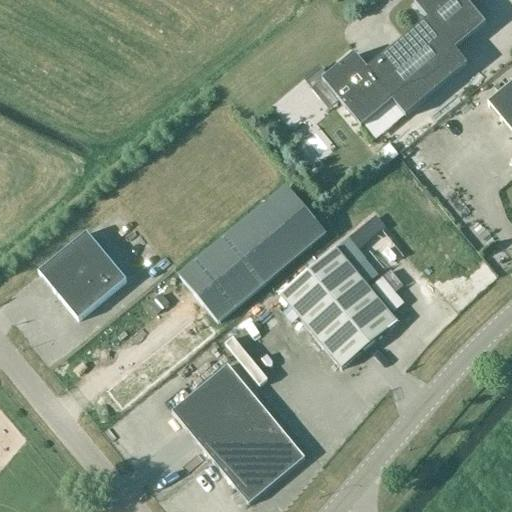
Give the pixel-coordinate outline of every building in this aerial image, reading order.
[(393,104),(406,120),(468,69),(455,53),(486,28),(462,0),(423,0),(416,6),(429,22),(367,73),(354,57),(324,83),(363,130),(393,104)] [(511,47),(511,31),(511,32),(507,26),(471,49),(483,66),(511,47)] [(289,78),(297,87),(309,77),(302,67),(289,78)] [(511,87),(488,107),(511,136),(511,87)] [(179,280),(218,327),(326,237),(287,191),(179,280)] [(87,236),(39,276),(79,324),(127,285),(87,236)] [(336,252),(280,298),(342,372),(398,326),(336,252)] [(228,368),(172,415),(249,508),(257,495),(292,466),(305,461),(228,368)] [(511,511),(511,500),(500,511),(511,511)]
